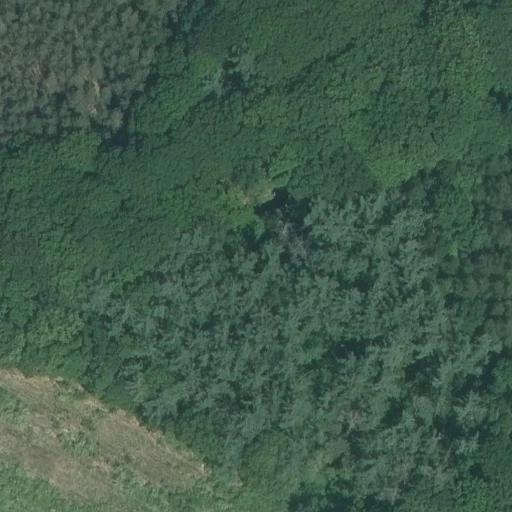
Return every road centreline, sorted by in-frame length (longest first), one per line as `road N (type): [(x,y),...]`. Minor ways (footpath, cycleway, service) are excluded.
road 1 (track): [(511,5),(209,131)]
road 2 (track): [(209,131),(0,221)]
